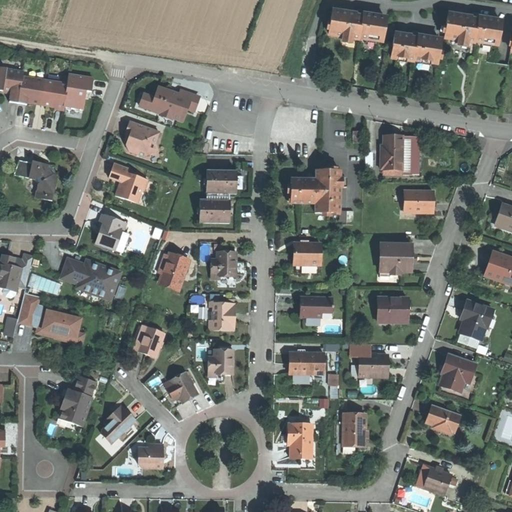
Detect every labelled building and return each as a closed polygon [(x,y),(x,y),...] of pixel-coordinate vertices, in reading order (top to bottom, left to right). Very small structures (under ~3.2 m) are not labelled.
[(368,38),(383,41),(386,21),(380,20),(381,16),(363,13),(363,15),(338,11),(338,14),(332,13),(329,34),(342,36),(342,39),(350,40),(359,42),(359,40),(367,41),(368,38)] [(448,16),(444,36),(458,38),(457,42),(466,43),(474,44),(474,43),(482,44),(482,41),(498,43),(501,23),(495,22),(496,19),(478,16),(478,18),(454,14),(454,17),(448,16)] [(400,37),(394,36),(390,56),(406,59),(405,63),(409,63),(413,64),(413,62),(422,63),(422,61),(437,63),(440,42),(425,40),(426,37),(417,35),(417,37),(401,34),(400,37)] [(508,66),(444,55),(437,98),(501,108),(508,66)] [(23,72),(0,68),(0,90),(6,92),(11,93),(10,103),(18,104),(22,77),(23,72)] [(70,75),(68,84),(65,108),(75,109),(84,111),(87,92),(92,93),(94,79),(70,75)] [(46,81),(22,77),(18,104),(27,105),(28,104),(35,105),(42,106),(46,81)] [(68,84),(46,81),(42,106),(49,107),(56,108),(55,110),(64,112),(65,108),(68,84)] [(172,93),(159,89),(158,94),(156,99),(151,97),(146,109),(162,114),(161,116),(172,120),(173,118),(184,122),(188,110),(195,112),(200,98),(182,91),(180,96),(172,93)] [(140,107),(146,109),(151,97),(144,95),(140,107)] [(160,133),(130,123),(126,135),(132,137),(131,141),(130,145),(126,146),(130,153),(137,155),(142,153),(150,156),(159,151),(156,144),(160,133)] [(393,137),(384,137),(384,150),(381,150),(381,170),(392,170),(403,171),(403,137),(393,137)] [(419,137),(403,137),(403,171),(392,170),(392,175),(419,175),(419,137)] [(32,164),(18,161),(15,176),(35,180),(39,185),(38,188),(40,188),(39,196),(54,199),(58,176),(56,175),(52,169),(51,166),(42,164),(32,162),(32,164)] [(129,169),(115,164),(110,179),(121,183),(124,184),(122,190),(119,189),(117,197),(126,200),(127,198),(139,202),(142,194),(145,193),(149,181),(127,174),(129,169)] [(237,171),(207,171),(207,194),(228,194),(237,194),(237,189),(237,176),(237,171)] [(341,172),(316,171),(316,180),(306,180),(291,180),(291,197),(293,197),(293,204),(316,205),(316,215),(333,215),(333,212),(340,212),(341,172)] [(53,202),(54,199),(39,196),(40,188),(38,188),(36,198),(53,202)] [(434,192),(405,192),(405,214),(434,214),(434,204),(434,192)] [(231,201),(228,200),(207,200),(200,200),(200,223),(231,224),(231,211),(231,201)] [(499,215),(496,225),(511,230),(511,207),(503,204),(499,215)] [(127,224),(103,215),(100,225),(103,226),(100,234),(97,244),(116,251),(123,232),(124,233),(127,224)] [(130,235),(124,233),(123,232),(116,251),(123,253),(130,235)] [(322,245),(295,244),(294,255),(294,265),(321,266),(322,245)] [(412,246),(381,245),(381,272),(391,273),(391,276),(401,276),(401,273),(412,273),(412,263),(412,256),(412,246)] [(239,253),(220,253),(220,260),(214,260),(214,273),(222,273),(222,277),(239,277),(239,264),(239,253)] [(485,275),(511,284),(511,259),(493,253),(489,264),(485,275)] [(160,283),(180,289),(190,261),(180,257),(170,254),(169,256),(163,276),(160,283)] [(34,257),(25,255),(24,261),(14,258),(4,256),(2,267),(0,267),(0,288),(5,290),(4,293),(6,297),(12,298),(16,296),(18,287),(27,289),(34,257)] [(159,274),(163,276),(169,256),(165,255),(159,274)] [(69,260),(63,279),(80,285),(80,284),(95,289),(94,294),(111,300),(121,275),(113,272),(113,270),(109,269),(108,271),(100,268),(100,266),(96,264),(96,266),(88,263),(86,266),(69,260)] [(30,286),(59,295),(63,282),(34,273),(30,286)] [(78,289),(94,294),(95,289),(80,284),(80,285),(78,289)] [(25,294),(19,320),(18,323),(27,325),(34,296),(25,294)] [(41,298),(34,296),(27,325),(34,327),(35,323),(39,306),(41,298)] [(300,310),(300,318),(322,319),(322,314),(332,315),(333,299),(301,298),(300,310)] [(409,300),(379,299),(378,323),(408,324),(409,313),(409,300)] [(494,310),(467,301),(464,311),(461,319),(465,320),(460,333),(481,340),(485,327),(488,328),(494,310)] [(228,302),(212,302),(212,308),(215,308),(215,313),(210,313),(210,321),(212,321),(212,330),(236,330),(236,317),(236,304),(228,304),(228,302)] [(68,313),(39,306),(35,323),(45,325),(43,330),(49,331),(48,335),(73,341),(74,337),(77,338),(78,332),(81,320),(68,316),(68,313)] [(7,330),(16,332),(18,323),(19,320),(10,318),(7,330)] [(86,334),(78,332),(77,338),(74,337),(73,341),(48,335),(49,331),(43,330),(45,325),(35,323),(34,327),(38,328),(36,334),(47,337),(54,338),(54,340),(74,344),(74,343),(83,346),(86,334)] [(130,349),(138,351),(146,327),(139,324),(130,349)] [(164,333),(146,327),(138,351),(147,355),(155,358),(164,333)] [(234,351),(215,350),(215,358),(209,358),(209,370),(216,370),(216,373),(233,373),(234,362),(234,351)] [(324,355),(290,354),(290,364),(289,375),(324,377),(324,355)] [(443,375),(439,385),(461,392),(465,382),(469,384),(476,365),(448,355),(444,366),(441,374),(443,375)] [(389,356),(360,356),(360,377),(389,378),(389,368),(389,356)] [(186,373),(170,382),(183,404),(191,400),(198,396),(186,373)] [(339,385),(339,373),(329,374),(329,385),(339,385)] [(80,378),(75,392),(92,398),(97,383),(80,378)] [(176,408),(183,404),(170,382),(164,385),(176,408)] [(92,398),(75,392),(71,391),(68,399),(65,400),(63,405),(61,411),(66,413),(64,420),(83,427),(93,399),(92,398)] [(122,406),(106,422),(108,424),(119,436),(122,439),(127,434),(128,435),(133,430),(130,427),(133,424),(135,427),(139,424),(130,415),(122,406)] [(462,416),(431,406),(428,415),(426,422),(437,426),(436,430),(452,436),(455,425),(459,426),(462,416)] [(366,416),(344,416),(343,446),(354,446),(365,446),(366,416)] [(111,443),(119,436),(108,424),(103,429),(104,430),(101,432),(111,443)] [(313,426),(289,425),(288,437),(292,437),(291,447),(291,460),(301,460),(302,456),(312,456),(313,426)] [(164,444),(149,444),(149,447),(139,447),(139,465),(141,468),(164,468),(164,456),(164,444)] [(417,486),(423,489),(431,467),(424,465),(421,476),(417,486)] [(423,489),(445,496),(452,475),(431,467),(423,489)]
